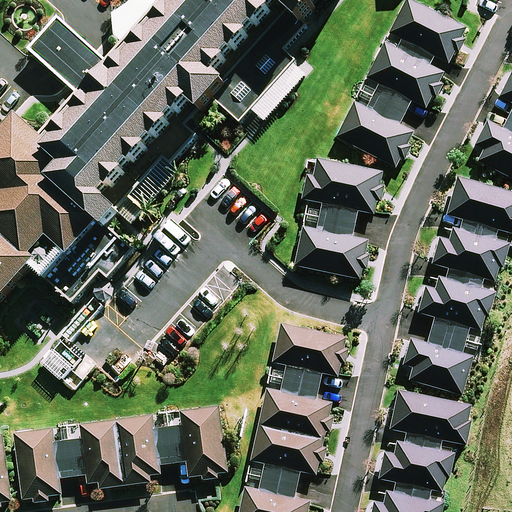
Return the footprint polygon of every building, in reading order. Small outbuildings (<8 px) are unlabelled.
[(0,334),(47,280),(59,291),(126,215),(112,203),(282,10),(302,27),(325,0),(193,0),(60,152),(26,123),(17,133),(0,118),(0,334)] [(354,106),(337,139),(397,169),(402,159),(407,162),(413,150),(408,147),(414,134),(401,127),(413,103),(426,110),(432,98),(437,100),(443,87),(439,85),(443,76),(429,69),(434,57),(449,65),(455,54),(460,56),(466,43),(461,41),(466,31),(406,2),(389,35),(404,42),(398,54),(384,47),(367,80),(381,87),(368,113),(354,106)] [(480,165),(511,181),(511,79),(500,103),(510,108),(498,130),(488,125),(476,147),(487,153),(480,165)] [(384,176),(320,162),(316,181),(309,179),(303,204),(311,206),(305,230),(297,268),(361,282),(363,272),(369,273),(372,257),(367,256),(370,244),(353,240),(359,213),(375,217),(378,205),(384,207),(388,189),(382,187),(384,176)] [(410,384),(463,399),(474,360),(463,357),(471,329),(482,332),(486,315),(492,317),(498,296),(492,294),(500,267),(506,269),(511,246),(511,244),(507,243),(509,234),(511,234),(511,191),(458,176),(447,215),(459,218),(453,240),(441,237),(433,266),(444,269),(437,292),(427,289),(420,312),(435,317),(427,345),(412,341),(405,365),(414,368),(410,384)] [(70,344),(103,309),(95,301),(62,336),(70,344)] [(37,318),(27,331),(40,341),(50,328),(37,318)] [(348,341),(283,326),(241,511),(310,511),(312,505),(297,502),(303,475),(318,479),(321,465),(326,466),(329,450),(325,449),(327,436),(332,437),(336,421),(331,420),(334,407),(319,404),(325,376),(340,379),(348,341)] [(60,384),(63,380),(75,393),(100,368),(82,350),(76,356),(64,344),(42,366),(60,384)] [(446,511),(447,509),(441,508),(447,480),(452,482),(457,457),(452,456),(453,446),(467,449),(476,408),(398,393),(390,432),(402,435),(398,456),(386,454),(380,484),(391,486),(386,509),(375,507),(374,511),(446,511)] [(54,429),(15,435),(24,502),(33,501),(34,506),(49,504),(49,499),(64,497),(62,480),(87,477),(88,484),(99,483),(100,492),(154,485),(152,476),(163,474),(163,467),(189,464),(192,480),(204,478),(205,484),(220,482),(219,476),(229,475),(220,407),(182,412),(184,428),(155,432),(153,416),(83,426),(85,439),(56,442),(54,429)] [(0,511),(6,511),(6,507),(16,505),(7,438),(0,438),(0,511)]
